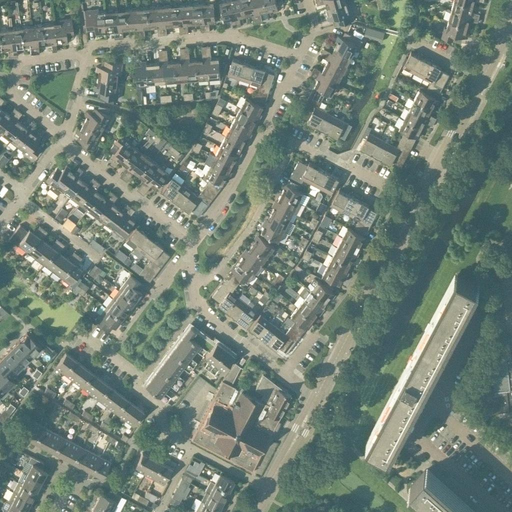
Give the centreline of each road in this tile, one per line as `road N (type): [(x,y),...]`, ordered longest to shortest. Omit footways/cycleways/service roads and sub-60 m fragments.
road 1 (residential): [(268,489),(172,440),(133,372),(77,331)]
road 2 (residential): [(498,511),(417,436),(479,320)]
road 3 (tertiary): [(315,398),(418,202)]
road 4 (residential): [(300,56),(230,35),(102,43),(86,52)]
road 5 (tertiary): [(418,202),(511,23)]
road 6 (residential): [(315,398),(197,307),(192,280)]
road 7 (residential): [(192,280),(208,278),(250,227),(292,145)]
road 8 (residential): [(86,52),(18,61),(11,95),(63,140)]
road 9 (residential): [(63,140),(191,242)]
road 10 (residential): [(191,242),(261,127)]
